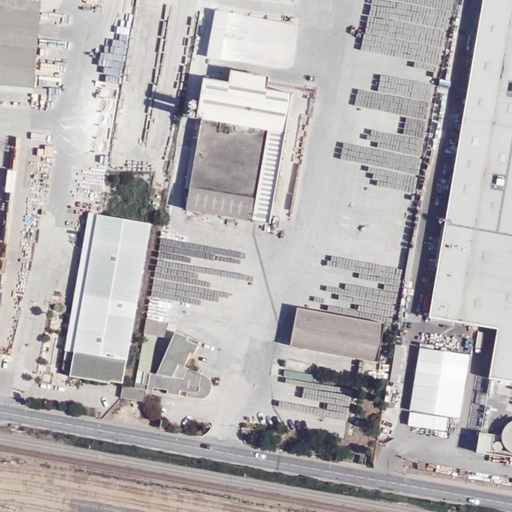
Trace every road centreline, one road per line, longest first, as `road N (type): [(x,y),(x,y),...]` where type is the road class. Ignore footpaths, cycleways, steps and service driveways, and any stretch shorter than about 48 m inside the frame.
road 1 (tertiary): [(511,504),(0,411)]
road 2 (unknown): [(187,0),(163,132),(146,153),(55,180)]
